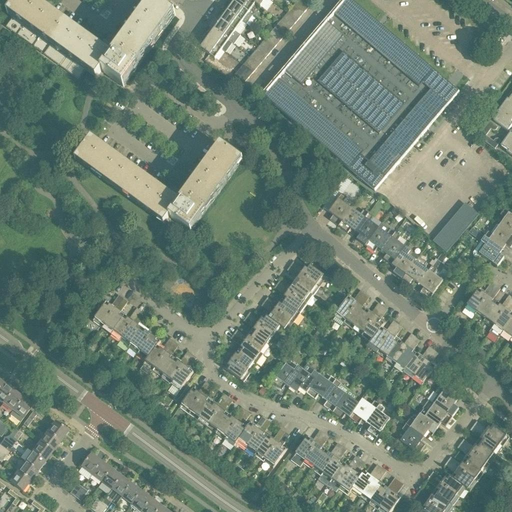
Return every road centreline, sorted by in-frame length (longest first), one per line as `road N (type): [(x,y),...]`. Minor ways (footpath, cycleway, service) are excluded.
road 1 (residential): [(495,385),(414,471),(327,424),(235,391),(212,371),(209,334)]
road 2 (residential): [(321,233),(261,126),(178,55),(175,43),(208,0)]
road 3 (tertiary): [(238,511),(105,413)]
road 4 (residential): [(209,334),(294,248),(321,233)]
road 5 (residential): [(432,328),(321,233)]
road 6 (tertiary): [(105,413),(0,336)]
road 7 (residential): [(76,511),(55,496),(53,483),(105,413)]
